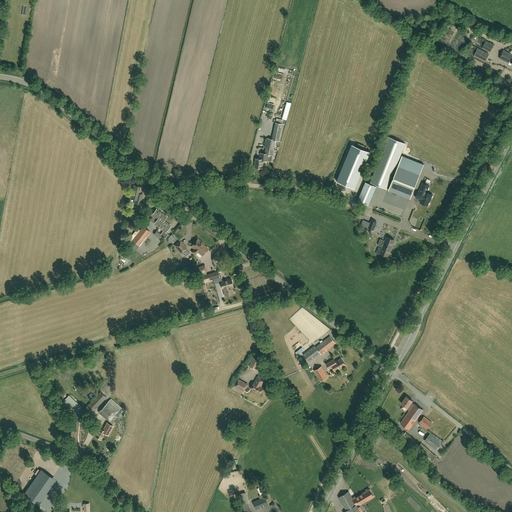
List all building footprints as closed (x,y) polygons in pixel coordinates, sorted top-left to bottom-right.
[(493,45),(486,41),(482,48),(490,52),(493,45)] [(485,62),(489,54),(477,49),(474,56),(485,62)] [(509,63),(510,62),(511,62),(511,63),(511,64),(511,63),(511,57),(511,56),(511,54),(504,50),(500,59),(509,63)] [(273,156),(276,141),(280,142),(284,125),(285,125),(286,120),(283,120),(283,121),(277,120),(272,140),(267,139),(265,148),(266,148),(265,155),(261,155),(261,159),(256,159),(255,167),(262,168),(263,161),(267,162),(268,155),(273,156)] [(388,137),(370,183),(387,189),(405,144),(388,137)] [(355,189),(370,152),(352,144),(336,181),(355,189)] [(420,174),(415,172),(419,163),(402,156),(388,190),(410,199),(420,174)] [(368,205),(376,187),(365,182),(358,200),(368,205)] [(424,194),(425,192),(426,192),(429,186),(430,183),(426,182),(425,184),(422,183),(419,192),(424,194)] [(140,204),(143,194),(139,193),(141,187),(134,185),(132,193),(131,193),(130,198),(135,199),(134,203),(140,204)] [(424,194),(419,192),(418,191),(415,198),(421,200),(420,203),(427,206),(430,199),(430,200),(432,195),(426,192),(425,192),(424,194)] [(159,227),(164,220),(167,217),(163,214),(156,209),(152,215),(157,219),(154,223),(159,227)] [(164,220),(159,227),(165,232),(170,225),(164,220)] [(121,254),(128,259),(150,232),(143,226),(121,254)] [(161,239),(163,236),(156,231),(154,234),(161,239)] [(380,239),(378,245),(383,247),(380,253),(388,256),(394,240),(386,237),(385,241),(380,239)] [(196,251),(202,244),(200,243),(201,242),(197,239),(191,246),(194,249),(191,252),(195,255),(197,252),(196,251)] [(187,249),(180,241),(175,246),(181,253),(187,249)] [(208,249),(202,244),(196,251),(197,252),(202,256),(208,249)] [(199,273),(206,272),(204,265),(197,267),(199,273)] [(217,272),(199,277),(201,282),(219,277),(217,272)] [(222,289),(223,289),(230,287),(233,286),(232,283),(232,282),(232,280),(231,279),(230,278),(220,281),(222,289)] [(223,289),(225,296),(227,295),(228,296),(230,295),(231,294),(232,294),(230,287),(223,289)] [(314,346),(303,354),(309,362),(320,353),(321,354),(335,343),(330,336),(316,347),(314,346)] [(249,366),(255,370),(259,361),(253,358),(249,366)] [(335,371),(345,365),(341,358),(335,361),(333,359),(326,363),(329,368),(332,366),(335,371)] [(321,366),(314,370),(320,381),(327,377),(321,366)] [(260,385),(260,384),(261,385),(264,380),(258,376),(254,382),(251,388),(260,393),(263,387),(260,385)] [(244,391),(248,384),(238,379),(235,385),(244,391)] [(90,415),(106,398),(100,392),(84,409),(90,415)] [(74,413),(80,406),(69,396),(63,403),(74,413)] [(409,430),(423,410),(414,404),(414,405),(411,403),(412,401),(406,396),(401,403),(407,408),(406,409),(410,411),(401,424),(409,430)] [(109,422),(121,408),(111,399),(98,412),(109,422)] [(427,429),(432,423),(424,417),(419,423),(427,429)] [(108,435),(113,426),(106,423),(102,430),(99,428),(94,436),(101,440),(104,433),(108,435)] [(440,460),(436,456),(421,443),(420,445),(406,432),(400,439),(433,468),(440,460)] [(437,450),(442,443),(429,434),(425,441),(437,450)] [(52,478),(41,469),(23,494),(35,503),(52,478)] [(360,511),(356,505),(357,505),(359,504),(359,505),(367,500),(367,501),(374,497),(369,490),(368,490),(367,489),(365,490),(365,492),(363,493),(363,494),(356,498),(355,496),(352,498),(349,491),(338,497),(346,511),(343,511),(360,511)] [(240,494),(244,511),(250,511),(246,493),(240,494)] [(256,509),(268,504),(265,497),(253,502),(256,509)]
